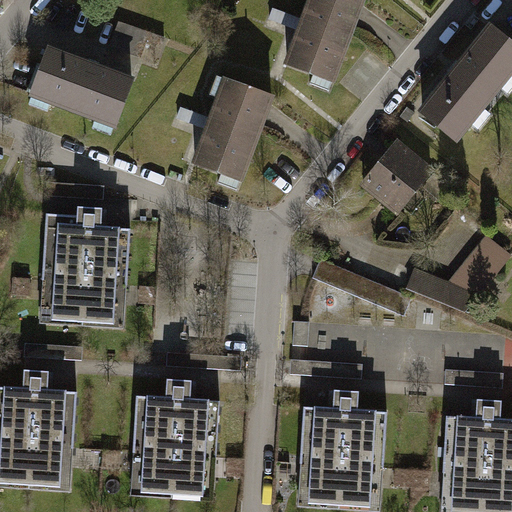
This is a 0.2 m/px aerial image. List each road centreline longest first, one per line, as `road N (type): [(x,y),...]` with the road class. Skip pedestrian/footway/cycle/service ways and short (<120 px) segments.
road 1 (residential): [(464,0),(274,233)]
road 2 (residential): [(0,131),(274,233)]
road 3 (residential): [(274,233),(258,511)]
